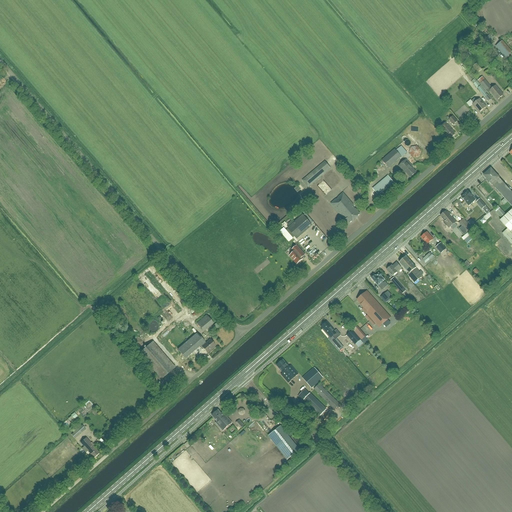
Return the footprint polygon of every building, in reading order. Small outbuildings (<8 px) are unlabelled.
[(496,47),(505,58),(511,52),(502,41),(496,47)] [(476,64),(472,67),(478,73),(481,70),(476,64)] [(474,78),(470,72),(466,75),(471,81),(474,78)] [(488,95),(486,93),(487,92),(475,78),(472,82),(477,89),(478,88),(485,98),(488,102),(491,99),(488,95)] [(488,93),(490,92),(497,100),(503,95),(495,86),(492,88),(485,80),(481,84),(488,93)] [(479,113),(486,107),(480,99),(477,101),(475,98),(472,101),(474,103),(473,105),(479,113)] [(453,125),(457,122),(453,116),(449,120),(453,125)] [(454,134),(455,133),(446,122),(441,127),(448,135),(449,135),(451,138),(455,135),(454,134)] [(389,168),(407,153),(401,146),(396,151),(395,149),(382,160),(389,168)] [(419,157),(421,151),(417,146),(411,147),(409,153),(413,158),(419,157)] [(410,177),(416,172),(412,168),(413,167),(406,160),(399,166),(405,174),(406,173),(410,177)] [(308,187),(330,168),(325,161),(302,181),(308,187)] [(511,192),(491,169),(484,176),(487,179),(486,179),(491,185),(492,184),(497,190),(511,206),(511,209),(500,221),(507,229),(502,234),(511,244),(511,192)] [(379,195),(394,183),(388,175),(373,188),(379,195)] [(469,206),(476,200),(468,191),(461,197),(469,206)] [(349,223),(359,214),(355,209),(352,206),(353,205),(343,193),(331,204),(344,219),(343,219),(345,222),(347,221),(349,223)] [(482,209),(485,206),(479,199),(476,202),(482,209)] [(449,228),(456,222),(448,212),(447,213),(446,211),(440,216),(443,219),(445,222),(444,222),(449,228)] [(288,229),(297,239),(312,226),(304,216),(288,229)] [(466,231),(470,228),(464,221),(460,225),(466,231)] [(284,228),(280,231),(289,242),(293,238),(287,231),(284,228)] [(462,240),(466,235),(459,229),(455,234),(462,240)] [(427,244),(433,239),(427,232),(421,237),(427,244)] [(441,243),(436,247),(441,253),(446,249),(441,243)] [(296,246),(292,250),(294,252),(290,256),(297,264),(303,259),(302,258),(305,255),(301,252),(296,246)] [(431,252),(424,259),(429,264),(436,257),(431,252)] [(414,283),(423,276),(416,268),(406,256),(399,263),(409,274),(407,275),(414,283)] [(396,271),(401,268),(397,263),(392,267),(391,266),(387,270),(389,273),(391,277),(397,272),(396,271)] [(379,274),(376,276),(374,275),(371,277),(372,278),(371,278),(378,286),(382,290),(388,285),(385,282),(384,283),(383,282),(385,280),(382,277),(382,276),(381,274),(380,274),(379,274)] [(154,286),(150,282),(145,277),(141,280),(150,290),(154,286)] [(393,277),(390,280),(394,285),(398,288),(403,294),(406,291),(397,282),(393,277)] [(158,300),(163,295),(159,291),(154,297),(158,300)] [(379,327),(390,317),(367,291),(357,300),(361,304),(360,305),(363,308),(363,309),(370,318),(369,319),(370,321),(369,321),(373,325),(375,323),(379,327)] [(386,293),(381,297),(386,303),(391,298),(386,293)] [(173,318),(176,316),(167,303),(164,305),(173,318)] [(203,332),(213,323),(206,315),(197,323),(203,332)] [(336,333),(335,332),(326,322),(325,323),(325,322),(324,322),(323,323),(322,323),(322,324),(322,325),(322,326),(321,327),(323,329),(323,330),(330,339),(333,337),(335,340),(336,339),(341,335),(338,332),(336,333)] [(362,339),(366,334),(357,325),(353,329),(362,339)] [(347,335),(355,345),(360,340),(352,331),(347,335)] [(201,348),(202,347),(207,353),(215,346),(210,340),(206,343),(197,333),(178,350),(185,359),(199,347),(201,348)] [(330,339),(329,340),(334,346),(339,342),(336,339),(335,340),(333,337),(330,339)] [(175,368),(153,342),(139,354),(154,371),(152,372),(160,381),(175,368)] [(280,362),(280,363),(277,366),(283,373),(281,374),(288,383),(298,374),(291,366),(289,367),(283,360),(282,361),(281,361),(280,362)] [(312,388),(324,378),(314,368),(303,378),(312,388)] [(334,410),(340,405),(319,384),(314,390),(334,410)] [(304,400),(320,416),(326,409),(310,394),(304,400)] [(222,431),(231,423),(223,413),(221,414),(218,410),(212,416),(217,422),(216,423),(222,431)] [(74,439),(85,429),(82,425),(71,435),(74,439)] [(281,426),(268,436),(287,460),(299,450),(281,426)] [(93,458),(99,453),(86,438),(80,443),(93,458)]
